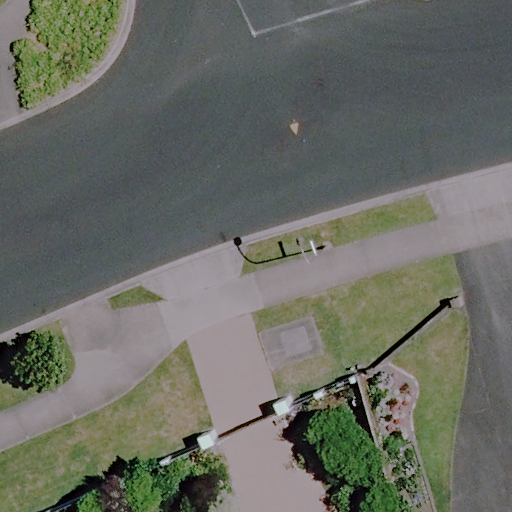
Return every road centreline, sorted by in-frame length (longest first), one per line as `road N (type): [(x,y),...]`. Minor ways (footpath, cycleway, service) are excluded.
road 1 (residential): [(0,230),(292,114)]
road 2 (residential): [(292,114),(511,62)]
road 3 (residential): [(292,114),(240,0)]
